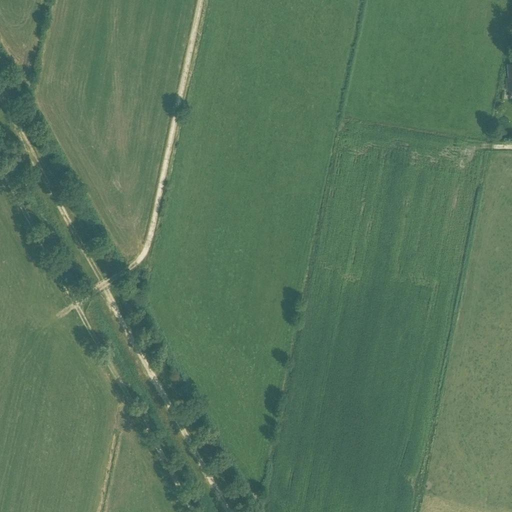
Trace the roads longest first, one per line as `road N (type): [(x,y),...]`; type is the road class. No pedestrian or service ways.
road 1 (track): [(96,285),(142,256),(148,242),(196,0)]
road 2 (track): [(222,511),(96,285)]
road 3 (track): [(192,511),(71,299)]
road 4 (track): [(96,285),(24,140),(0,110)]
road 5 (track): [(71,299),(0,168)]
